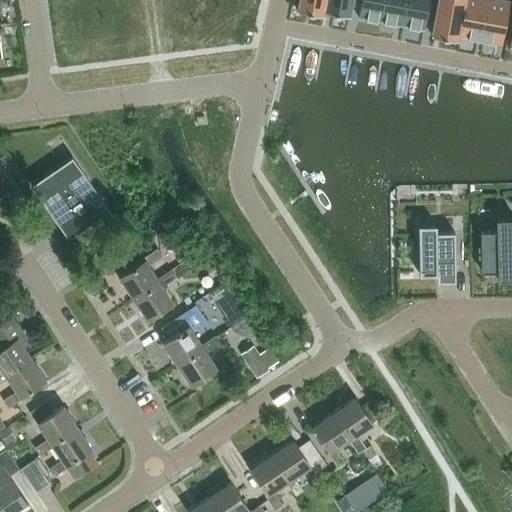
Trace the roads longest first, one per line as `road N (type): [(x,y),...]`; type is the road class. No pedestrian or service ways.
road 1 (residential): [(261,80),(240,169),(243,191),(341,338)]
road 2 (residential): [(162,469),(27,265)]
road 3 (residential): [(162,469),(322,362),(341,338)]
road 4 (residential): [(43,108),(261,80)]
road 5 (residential): [(511,431),(431,308)]
